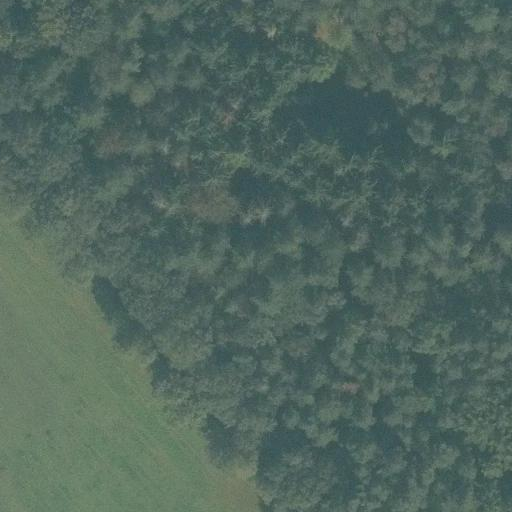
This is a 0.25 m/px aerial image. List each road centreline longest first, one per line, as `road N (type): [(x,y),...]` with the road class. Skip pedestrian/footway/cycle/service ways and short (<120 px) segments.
road 1 (track): [(290,511),(0,142)]
road 2 (track): [(160,347),(511,244)]
road 3 (track): [(402,0),(511,155)]
